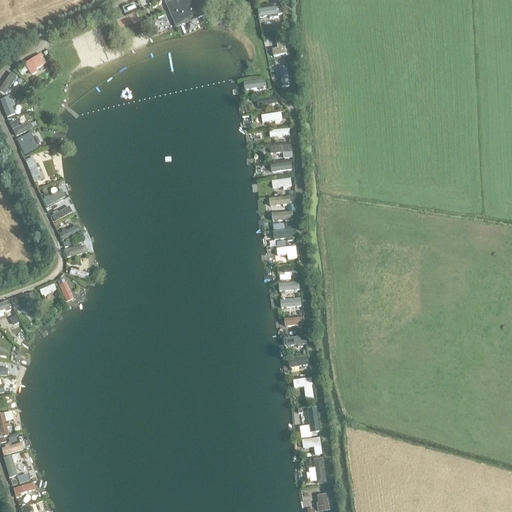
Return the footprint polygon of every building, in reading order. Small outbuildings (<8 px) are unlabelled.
[(163,0),(176,28),(206,15),(199,0),(163,0)] [(277,9),(258,11),(259,19),(270,17),(270,19),(278,18),(277,9)] [(186,35),(205,26),(202,19),(183,27),(186,35)] [(278,49),(272,51),(274,57),(286,54),(283,38),(276,40),(278,49)] [(40,59),(43,58),(41,55),(24,65),(32,77),(38,73),(36,70),(44,66),(40,59)] [(11,73),(0,89),(0,94),(3,96),(4,94),(6,95),(8,92),(10,94),(13,89),(11,88),(17,78),(11,73)] [(245,91),(264,88),(266,88),(265,81),(244,84),(245,91)] [(12,100),(9,101),(8,98),(0,101),(8,118),(15,115),(12,107),(15,106),(12,100)] [(257,108),(269,106),(277,104),(276,98),(256,101),(257,108)] [(280,124),(280,122),(282,121),(281,114),(261,117),(262,124),(275,122),(275,125),(280,124)] [(16,122),(10,125),(17,138),(33,130),(30,123),(19,128),(16,122)] [(269,138),(273,138),(274,140),(281,140),(281,137),(286,136),(286,130),(269,132),(269,138)] [(31,135),(18,141),(25,156),(37,150),(31,135)] [(291,146),(270,148),(271,152),(271,155),(283,154),(283,159),(292,159),(291,146)] [(38,165),(36,166),(33,158),(26,161),(35,184),(42,181),(37,169),(40,168),(38,165)] [(286,164),(264,165),(265,173),(287,172),(286,164)] [(272,190),(288,188),(292,187),(291,180),(271,183),(272,190)] [(44,199),(44,200),(48,207),(66,199),(62,191),(49,198),(49,197),(44,199)] [(290,206),(289,198),(269,201),(270,209),(290,206)] [(51,219),(54,224),(72,214),(69,208),(59,214),(57,212),(53,214),(54,217),(51,219)] [(273,224),(289,222),(293,222),(293,213),(272,215),(273,224)] [(61,232),(62,233),(59,235),(62,242),(80,234),(77,227),(66,232),(65,230),(61,232)] [(293,242),(293,240),(295,240),(294,232),(273,234),(274,242),(288,240),(289,243),(293,242)] [(65,251),(66,259),(88,255),(86,247),(80,248),(80,245),(74,247),(74,249),(65,251)] [(297,258),(297,255),(296,248),(277,250),(278,257),(289,256),(290,263),(294,262),(294,258),(297,258)] [(297,266),(278,268),(278,276),(292,274),(293,278),(299,277),(297,266)] [(75,268),(75,271),(71,270),(70,275),(87,281),(89,275),(79,272),(80,270),(75,268)] [(63,284),(62,282),(58,283),(67,302),(72,300),(68,291),(70,290),(68,285),(66,286),(65,284),(63,284)] [(277,292),(296,290),(296,283),(277,284),(277,292)] [(22,304),(29,301),(26,295),(11,301),(14,310),(23,307),(22,304)] [(11,312),(10,309),(8,303),(0,305),(0,312),(5,311),(6,314),(11,312)] [(16,317),(10,320),(14,327),(20,323),(16,317)] [(302,327),(304,327),(304,319),(285,320),(285,328),(298,327),(298,329),(303,329),(302,327)] [(303,348),(303,346),(306,346),(306,338),(284,340),(285,348),(298,346),(298,348),(303,348)] [(287,372),(303,370),(301,357),(285,359),(287,372)] [(314,401),(311,380),(306,380),(293,382),(295,390),(304,388),(306,402),(314,401)] [(0,439),(9,438),(6,423),(4,415),(0,415),(0,439)] [(315,450),(315,448),(321,447),(320,441),(305,443),(306,449),(310,449),(311,451),(315,450)] [(5,446),(6,449),(1,450),(3,457),(24,451),(22,444),(11,448),(10,445),(5,446)] [(18,477),(13,464),(13,463),(22,461),(20,455),(4,460),(10,479),(18,477)] [(313,484),(320,483),(317,459),(303,461),(305,483),(313,482),(313,484)] [(33,485),(13,491),(16,500),(21,498),(21,496),(35,492),(33,485)] [(317,511),(330,511),(328,496),(318,497),(319,505),(317,506),(317,511)]
